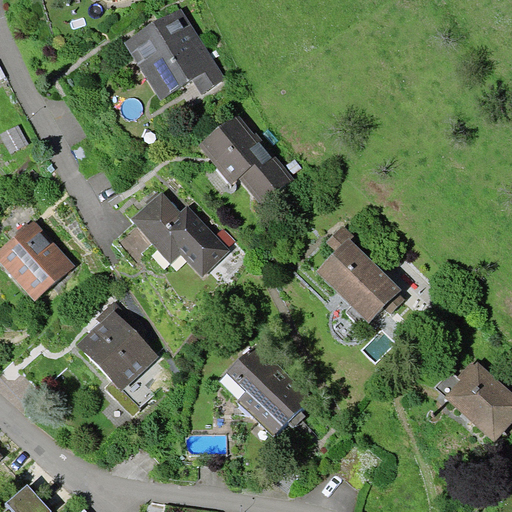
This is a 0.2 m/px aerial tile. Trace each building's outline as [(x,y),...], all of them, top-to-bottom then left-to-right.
[(226,79),(181,8),(125,43),(160,99),(192,79),(202,94),(226,79)] [(293,178),(240,112),(199,144),(231,184),(239,178),(260,204),(293,178)] [(181,211),(162,191),(158,194),(147,203),(130,219),(171,264),(182,254),(202,277),(231,251),(229,249),(237,242),(224,228),(216,236),(188,205),(181,211)] [(147,203),(158,194),(157,192),(146,202),(147,203)] [(75,266),(34,220),(0,249),(0,262),(35,301),(75,266)] [(335,250),(316,269),(368,321),(383,307),(390,314),(405,299),(398,292),(401,289),(352,239),(355,236),(343,225),(326,241),(335,250)] [(140,328),(115,301),(96,319),(99,323),(77,343),(121,391),(160,356),(137,331),(140,328)] [(313,396),(257,342),(219,381),(238,400),(237,401),(274,436),(288,422),(299,410),(313,396)] [(511,422),(511,392),(477,361),(474,364),(471,361),(457,377),(460,379),(444,397),(494,442),(511,422)] [(306,416),(299,410),(288,422),(294,428),(306,416)] [(384,463),(355,441),(333,471),(362,492),(384,463)] [(9,507),(2,511),(49,511),(52,510),(28,483),(5,503),(9,507)]
